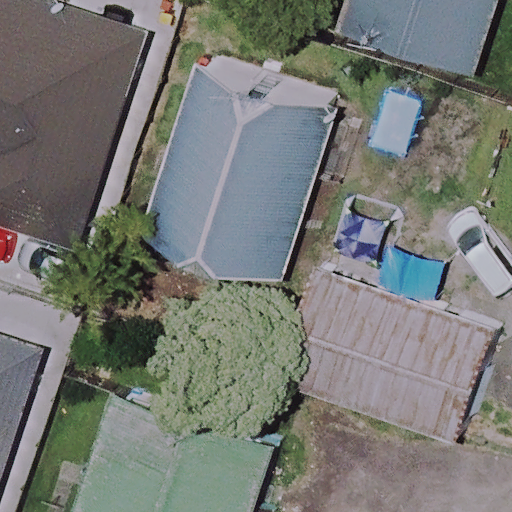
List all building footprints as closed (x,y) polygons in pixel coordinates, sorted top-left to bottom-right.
[(150,29),(61,0),(0,0),(0,218),(79,244),(150,29)] [(511,0),(370,0),(364,24),(494,61),(511,0)] [(358,107),(207,58),(153,224),(304,274),(358,107)] [(502,319),(333,261),(296,369),(465,427),(502,319)] [(0,489),(48,345),(0,328),(0,489)] [(259,511),(285,436),(131,386),(89,511),(259,511)]
